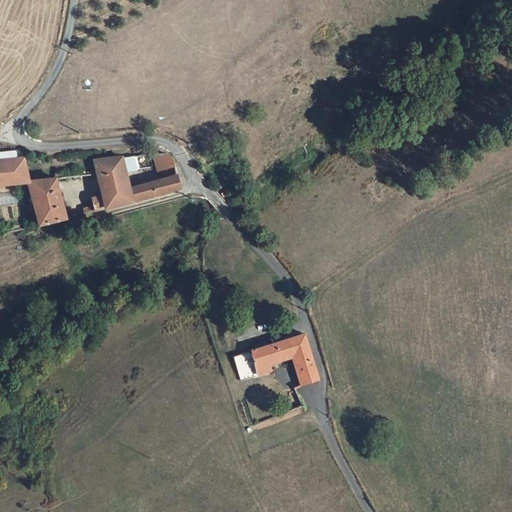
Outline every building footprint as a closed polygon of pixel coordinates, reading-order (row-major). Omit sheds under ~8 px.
[(0,149),(0,157),(16,156),(15,148),(0,149)] [(0,181),(27,180),(22,155),(16,156),(0,157),(0,181)] [(157,156),(150,157),(155,171),(169,167),(167,157),(163,156),(157,156)] [(133,158),(117,159),(122,174),(136,173),(133,158)] [(130,201),(127,190),(122,174),(117,159),(91,161),(94,173),(99,190),(88,193),(90,202),(78,205),(81,214),(130,201)] [(51,176),(67,175),(67,172),(65,169),(63,167),(60,166),(57,166),(54,167),(52,169),(51,172),(51,176)] [(27,180),(37,224),(65,217),(50,177),(27,180)] [(151,183),(155,195),(177,189),(173,177),(151,183)] [(127,190),(130,201),(155,195),(151,183),(127,190)] [(302,385),(314,373),(301,332),(283,337),(230,354),(236,378),(269,369),(267,360),(289,354),(296,376),(299,375),(302,385)]
